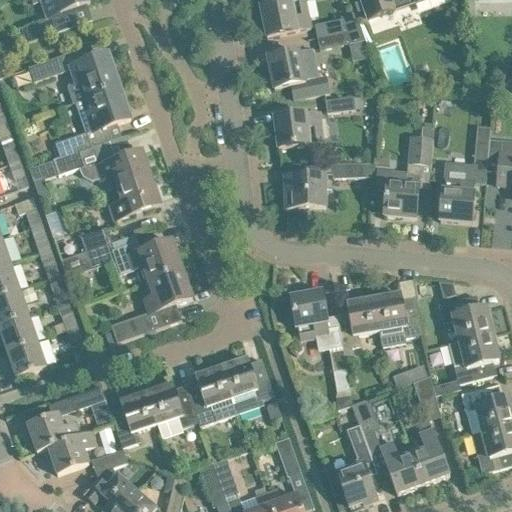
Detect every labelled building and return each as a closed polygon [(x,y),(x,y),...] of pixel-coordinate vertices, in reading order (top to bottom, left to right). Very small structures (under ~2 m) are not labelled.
[(88,0),(31,0),(33,6),(53,0),(55,0),(60,16),(91,5),(88,0)] [(427,0),(360,0),(362,3),(355,6),(358,14),(365,12),(368,21),(394,12),(394,14),(416,6),(415,4),(427,0)] [(267,41),(287,37),(311,31),(305,2),(292,5),(292,3),(261,9),(267,41)] [(341,18),(342,21),(315,27),(317,39),(346,33),(350,46),(363,43),(354,14),(341,18)] [(21,31),(26,46),(58,35),(53,20),(21,31)] [(350,46),(346,33),(317,39),(320,52),(350,46)] [(287,57),(268,61),(275,92),(291,89),(293,101),(328,93),(325,78),(318,80),(312,51),(287,57)] [(72,106),(75,105),(120,90),(108,57),(70,71),(75,85),(69,87),(67,90),(72,106)] [(66,74),(61,59),(29,70),(34,85),(66,74)] [(131,122),(120,90),(75,105),(85,135),(55,145),(60,161),(80,154),(110,144),(114,143),(109,130),(131,122)] [(329,115),(356,112),(362,111),(361,99),(327,102),(329,115)] [(319,114),(294,117),(274,120),(278,152),(310,148),(310,146),(323,144),(319,114)] [(384,219),(416,222),(421,169),(432,170),(435,131),(423,130),(422,141),(410,140),(407,176),(378,174),(376,192),(386,193),(384,219)] [(476,170),(476,174),(488,175),(488,173),(490,150),(492,131),(480,130),(476,170)] [(9,166),(20,163),(11,137),(0,141),(9,166)] [(80,154),(60,161),(53,164),(59,179),(80,171),(81,175),(84,178),(91,182),(95,181),(99,180),(100,182),(113,178),(118,193),(151,181),(142,155),(117,163),(110,144),(80,154)] [(490,150),(488,173),(499,174),(497,189),(511,190),(511,145),(502,144),(501,151),(490,150)] [(29,189),(20,163),(9,166),(18,193),(29,189)] [(334,181),(362,180),(371,180),(371,166),(362,166),(333,167),(334,181)] [(443,192),(440,224),(472,227),(474,199),(486,200),(488,175),(476,174),(476,170),(447,168),(446,180),(445,192),(443,192)] [(325,178),(285,179),(286,211),(326,210),(325,178)] [(160,208),(151,181),(118,193),(123,206),(110,210),(114,223),(160,208)] [(33,200),(22,204),(31,231),(43,227),(33,200)] [(60,212),(46,217),(51,232),(65,227),(60,212)] [(51,253),(43,227),(31,231),(40,257),(51,253)] [(107,231),(80,240),(81,242),(85,254),(112,246),(107,231)] [(135,238),(112,246),(118,262),(116,263),(121,278),(134,273),(140,271),(145,286),(183,273),(173,244),(154,250),(141,255),(135,238)] [(0,270),(11,267),(2,241),(0,241),(0,270)] [(72,260),(62,263),(68,280),(91,272),(114,264),(116,263),(118,262),(112,246),(85,254),(72,260)] [(51,253),(40,257),(49,283),(60,279),(51,253)] [(0,299),(20,293),(11,267),(0,270),(0,299)] [(138,320),(111,329),(117,346),(144,337),(182,324),(176,307),(193,302),(183,273),(145,286),(151,302),(145,304),(150,316),(138,320)] [(66,294),(60,279),(49,283),(54,298),(66,294)] [(0,328),(28,319),(20,293),(0,299),(0,328)] [(342,350),(337,319),(327,321),(322,294),(291,300),(296,331),(298,331),(300,343),(316,341),(318,354),(342,350)] [(421,338),(418,319),(414,300),(413,300),(414,305),(404,307),(402,296),(374,301),(380,334),(383,350),(405,346),(404,341),(421,338)] [(439,309),(443,326),(453,324),(459,346),(492,337),(485,310),(474,313),(471,301),(477,300),(476,299),(439,309)] [(336,314),(337,319),(342,350),(345,361),(353,360),(352,351),(360,349),(358,338),(380,334),(374,301),(347,307),(349,317),(338,319),(337,314),(336,314)] [(62,318),(67,334),(77,331),(71,315),(62,318)] [(37,345),(28,319),(0,328),(0,334),(7,355),(37,345)] [(82,346),(77,331),(67,334),(73,349),(82,346)] [(492,339),(492,337),(459,346),(449,348),(455,370),(459,388),(497,378),(497,377),(491,378),(488,367),(499,364),(497,356),(501,355),(496,338),(492,339)] [(47,371),(37,345),(7,355),(16,382),(47,371)] [(264,409),(262,403),(274,399),(262,363),(250,367),(248,361),(222,370),(238,418),(264,409)] [(199,390),(188,394),(199,425),(200,429),(216,424),(216,425),(238,418),(222,370),(195,380),(199,390)] [(338,412),(352,408),(346,370),(334,373),(337,395),(336,400),(338,412)] [(423,413),(425,412),(429,424),(441,419),(438,407),(431,379),(413,386),(423,413)] [(182,431),(199,425),(188,394),(177,398),(173,387),(147,396),(158,427),(178,420),(182,431)] [(499,388),(480,393),(462,398),(472,438),(511,426),(511,414),(508,399),(497,402),(494,391),(500,389),(499,388)] [(102,390),(69,401),(74,414),(87,410),(91,409),(106,403),(102,390)] [(110,414),(117,433),(123,451),(139,446),(135,435),(158,427),(147,396),(120,405),(124,416),(113,419),(111,414),(110,414)] [(353,407),(361,429),(363,435),(376,430),(366,403),(353,407)] [(75,426),(63,430),(59,418),(28,428),(37,456),(49,452),(80,441),(75,426)] [(511,426),(472,438),(482,477),(511,469),(511,459),(511,456),(511,455),(511,426)] [(361,468),(356,469),(337,476),(350,511),(363,507),(364,510),(377,505),(368,479),(377,476),(370,455),(370,454),(363,435),(361,429),(348,433),(361,468)] [(425,453),(412,457),(423,489),(450,479),(433,431),(419,436),(425,453)] [(92,437),(80,441),(49,452),(58,478),(89,467),(84,454),(96,450),(92,437)] [(301,475),(289,441),(275,445),(288,480),(301,475)] [(397,498),(423,489),(412,457),(398,462),(393,446),(380,451),(397,498)] [(123,452),(110,457),(92,464),(96,477),(114,471),(128,466),(123,452)] [(225,500),(237,496),(238,496),(227,463),(213,468),(215,472),(227,505),(225,500)] [(122,511),(138,495),(116,475),(114,471),(96,477),(98,482),(84,498),(95,507),(102,498),(110,505),(103,511),(122,511)] [(213,510),(227,505),(215,472),(201,477),(213,510)] [(167,511),(181,511),(184,501),(177,483),(175,483),(172,496),(167,511)] [(264,489),(272,511),(301,511),(296,497),(281,503),(278,492),(276,493),(273,485),(264,489)] [(242,511),(272,511),(264,489),(263,489),(263,490),(255,493),(257,500),(240,506),(242,511)] [(158,511),(138,495),(122,511),(158,511)]
